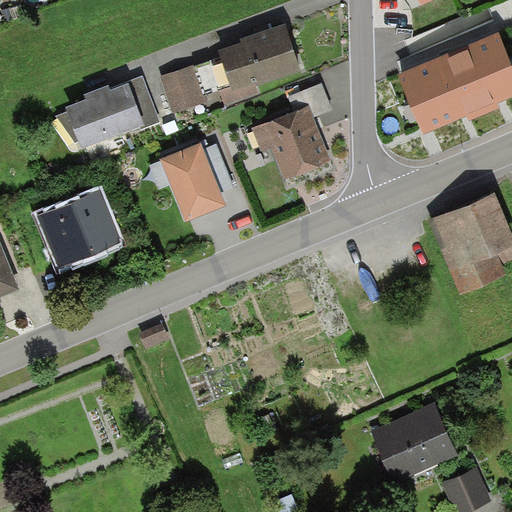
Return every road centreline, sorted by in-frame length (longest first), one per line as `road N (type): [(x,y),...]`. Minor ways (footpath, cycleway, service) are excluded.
road 1 (tertiary): [(374,200),(0,361)]
road 2 (residential): [(374,200),(362,147),(360,0)]
road 3 (tertiary): [(511,145),(374,200)]
